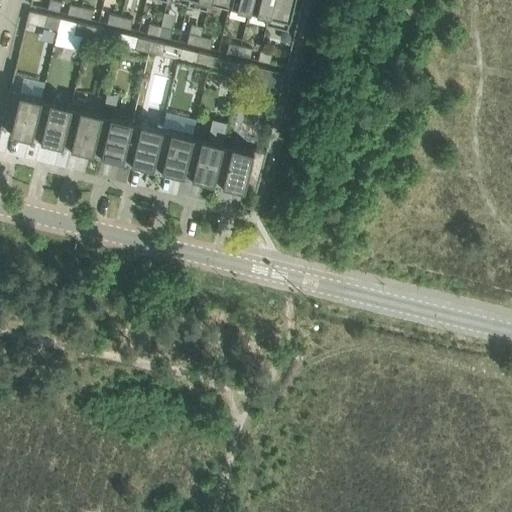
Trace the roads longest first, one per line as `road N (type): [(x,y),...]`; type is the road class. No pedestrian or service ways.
road 1 (unclassified): [(511,332),(245,268)]
road 2 (residential): [(245,268),(0,206)]
